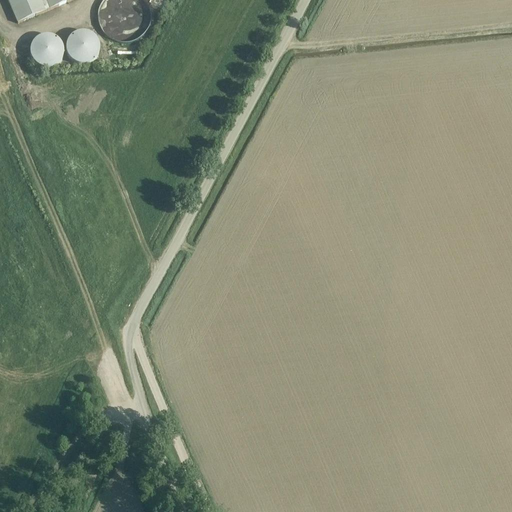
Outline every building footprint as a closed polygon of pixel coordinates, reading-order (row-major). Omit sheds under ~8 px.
[(6,0),(18,25),(75,0),(6,0)] [(117,32),(127,28),(123,19),(114,23),(117,32)] [(81,33),(78,34),(75,35),(72,37),(70,39),(68,42),(66,45),(66,48),(66,51),(66,54),(67,57),(69,60),(71,63),(74,64),(77,66),(80,67),(83,67),(86,67),(89,66),(92,64),(95,62),(97,59),(98,57),(99,54),(100,50),(99,47),(99,44),(97,41),(95,39),(93,36),(90,35),(87,34),(84,33),(81,33)] [(122,37),(125,46),(135,44),(132,35),(122,37)] [(45,37),(42,38),(39,39),(36,41),(34,43),(32,46),(31,49),(30,52),(30,55),(30,58),(32,61),(33,64),(35,66),(38,68),(41,70),(44,70),(47,71),(50,70),(54,69),(56,68),(59,66),(61,63),(62,60),(63,57),(64,54),(64,51),(63,48),(61,45),(59,42),(57,40),(54,39),(51,37),(48,37),(45,37)] [(122,358),(125,371),(130,370),(127,357),(122,358)]
